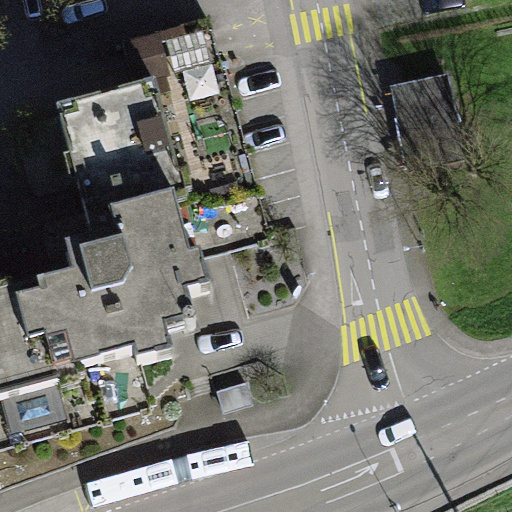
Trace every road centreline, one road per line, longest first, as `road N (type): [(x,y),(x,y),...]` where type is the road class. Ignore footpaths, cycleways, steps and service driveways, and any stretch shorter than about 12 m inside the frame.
road 1 (residential): [(424,443),(383,330),(317,0)]
road 2 (tertiary): [(424,443),(242,511)]
